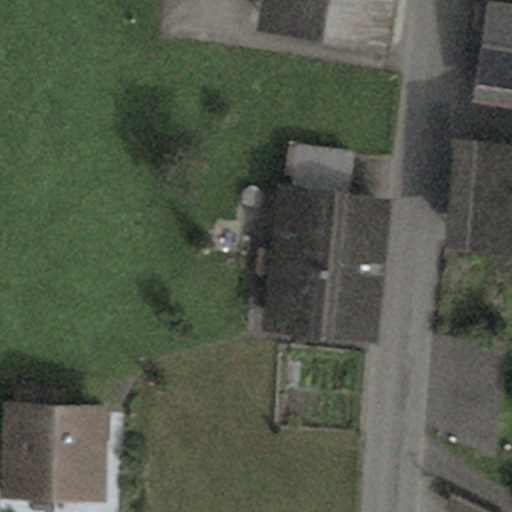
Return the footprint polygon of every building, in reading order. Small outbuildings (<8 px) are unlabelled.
[(263,0),(261,14),(324,24),(327,0),(263,0)] [(327,0),(324,24),(387,34),(392,0),(327,0)] [(511,4),(501,3),(490,78),(511,80),(511,4)] [(350,153),(298,147),(287,235),(274,234),(265,312),(366,325),(380,202),(344,197),(350,153)] [(511,234),(511,151),(458,147),(451,230),(511,234)] [(17,388),(11,483),(93,487),(96,411),(56,410),(57,390),(17,388)]
